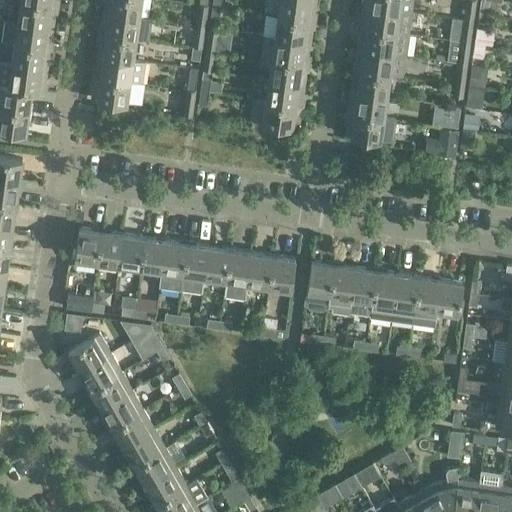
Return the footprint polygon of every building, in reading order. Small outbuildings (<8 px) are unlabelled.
[(20,0),(17,20),(53,25),(56,4),(26,0),(20,0)] [(104,0),(103,11),(139,16),(141,0),(104,0)] [(279,0),(277,13),(313,19),(315,0),(279,0)] [(412,11),(413,0),(363,0),(363,4),(412,11)] [(472,19),(475,0),(466,0),(464,18),(472,19)] [(481,0),(480,11),(487,13),(488,6),(496,7),(497,1),(489,0),(481,0)] [(199,2),(196,24),(204,25),(206,3),(199,2)] [(212,4),(210,16),(220,18),(221,5),(212,4)] [(360,25),(409,32),(412,11),(363,4),(360,25)] [(147,39),(150,18),(139,16),(103,11),(100,33),(136,38),(147,39)] [(277,13),(274,35),(310,40),(313,19),(277,13)] [(469,41),(472,19),(464,18),(461,39),(469,41)] [(14,42),(50,47),(53,25),(17,20),(14,42)] [(357,47),(406,53),(409,32),(360,25),(357,47)] [(475,41),(485,43),(492,44),(494,29),(478,26),(475,41)] [(97,54),(133,59),(136,38),(100,33),(97,54)] [(201,47),(202,35),(193,33),(191,46),(201,47)] [(264,34),(261,55),(271,57),(307,62),(310,40),(274,35),(264,34)] [(207,38),(206,48),(216,49),(217,39),(207,38)] [(461,39),(459,52),(468,53),(469,41),(461,39)] [(484,57),(485,43),(475,41),(473,55),(484,57)] [(11,63),(47,68),(50,47),(14,42),(11,63)] [(191,46),(190,58),(199,59),(201,47),(191,46)] [(354,68),(390,73),(403,75),(406,53),(357,47),(354,68)] [(203,69),(213,70),(216,49),(206,48),(203,69)] [(141,82),(144,60),(133,59),(97,54),(94,76),(130,81),(141,82)] [(271,57),(268,78),(304,83),(307,62),(271,57)] [(0,61),(0,81),(8,83),(8,84),(32,88),(32,89),(44,90),(47,68),(11,63),(0,61)] [(458,61),(455,83),(463,84),(466,62),(458,61)] [(485,87),(489,65),(472,63),(469,85),(485,87)] [(187,89),(195,90),(198,67),(190,66),(187,89)] [(387,95),(390,73),(354,68),(351,90),(387,95)] [(91,97),(127,102),(130,81),(94,76),(91,97)] [(208,91),(210,79),(202,78),(200,90),(208,91)] [(268,78),(265,100),(301,105),(304,83),(268,78)] [(8,83),(0,81),(0,104),(29,109),(32,89),(32,88),(8,84),(8,83)] [(455,83),(453,95),(461,96),(463,84),(455,83)] [(469,85),(466,106),(482,109),(485,87),(469,85)] [(191,115),(195,90),(187,89),(183,114),(191,115)] [(200,90),(198,102),(207,103),(208,91),(200,90)] [(384,116),(387,95),(351,90),(348,111),(384,116)] [(301,105),(265,100),(253,98),(250,120),(298,127),(301,105)] [(0,127),(26,131),(29,109),(0,104),(0,127)] [(345,133),(393,140),(396,118),(384,116),(348,111),(345,133)] [(448,111),(446,125),(458,127),(460,112),(448,111)] [(465,113),(463,127),(474,129),(477,129),(479,121),(473,114),(465,113)] [(441,126),(437,151),(455,154),(459,129),(441,126)] [(463,127),(460,145),(468,146),(472,143),(474,129),(463,127)] [(0,154),(0,177),(19,180),(22,158),(0,154)] [(0,199),(16,201),(19,180),(0,177),(0,199)] [(0,220),(13,223),(16,201),(0,199),(0,220)] [(0,242),(10,244),(13,223),(0,220),(0,242)] [(97,265),(102,229),(79,226),(74,261),(97,265)] [(97,265),(118,268),(122,232),(102,229),(97,265)] [(118,268),(139,271),(144,235),(122,232),(118,268)] [(139,271),(160,274),(165,238),(144,235),(139,271)] [(158,285),(180,288),(186,241),(165,238),(160,274),(158,285)] [(186,241),(180,288),(201,291),(203,280),(208,244),(186,241)] [(0,242),(0,264),(7,265),(10,244),(0,242)] [(203,280),(225,283),(230,247),(208,244),(203,280)] [(230,247),(225,283),(223,293),(244,296),(245,286),(250,250),(230,247)] [(245,286),(267,289),(272,253),(250,250),(245,286)] [(272,253),(267,289),(290,292),(295,257),(272,253)] [(305,302),(308,303),(310,306),(321,308),(324,305),(327,306),(333,262),(311,259),(305,302)] [(333,262),(327,305),(332,305),(331,309),(348,312),(348,309),(355,265),(333,262)] [(355,265),(348,309),(370,312),(376,268),(355,265)] [(376,268),(370,312),(370,315),(391,317),(397,271),(376,268)] [(397,271),(391,317),(412,320),(419,274),(397,271)] [(412,320),(434,323),(435,313),(440,277),(419,274),(412,320)] [(440,277),(435,313),(458,316),(463,280),(440,277)] [(478,292),(479,291),(480,280),(472,279),(470,291),(478,292)] [(67,291),(65,306),(90,309),(92,301),(93,295),(67,291)] [(468,303),(477,304),(478,292),(470,291),(468,303)] [(92,301),(90,309),(103,311),(104,303),(92,301)] [(133,315),(134,307),(121,306),(120,313),(133,315)] [(146,309),(134,307),(133,315),(145,317),(146,309)] [(176,313),(164,312),(163,320),(175,321),(176,313)] [(175,321),(187,323),(188,315),(176,313),(175,321)] [(262,325),(261,333),(284,337),(285,329),(275,327),(276,318),(264,316),(262,325)] [(218,327),(219,320),(207,318),(206,326),(218,327)] [(219,320),(218,327),(231,329),(232,321),(219,320)] [(473,333),(474,321),(466,320),(464,332),(473,333)] [(250,324),(249,332),(261,333),(262,325),(250,324)] [(68,349),(79,369),(110,351),(99,331),(68,349)] [(464,332),(462,344),(471,345),(473,333),(464,332)] [(323,334),(311,333),(310,340),(322,342),(323,334)] [(157,334),(149,338),(156,349),(163,345),(157,334)] [(322,342),(334,344),(336,336),(323,334),(322,342)] [(495,339),(492,358),(504,360),(511,360),(511,338),(508,338),(507,340),(495,339)] [(366,340),(354,339),(353,347),(365,348),(366,340)] [(365,348),(378,350),(379,342),(366,340),(365,348)] [(163,345),(156,349),(162,360),(169,356),(163,345)] [(408,346),(396,345),(395,353),(407,354),(408,346)] [(407,354),(420,356),(421,348),(408,346),(407,354)] [(79,369),(90,387),(121,369),(110,351),(79,369)] [(444,352),(443,359),(455,361),(456,353),(444,352)] [(501,381),(511,382),(511,360),(504,360),(501,381)] [(467,377),(468,364),(460,363),(458,375),(467,377)] [(121,369),(90,387),(101,406),(132,388),(121,369)] [(179,372),(171,376),(177,387),(185,383),(179,372)] [(458,375),(456,388),(465,389),(467,377),(458,375)] [(498,403),(511,404),(511,382),(501,381),(498,403)] [(185,383),(177,387),(184,398),(191,393),(185,383)] [(112,425),(143,407),(132,388),(101,406),(112,425)] [(495,426),(511,428),(511,404),(498,403),(495,426)] [(123,444),(154,426),(143,407),(112,425),(123,444)] [(200,410),(193,414),(199,425),(206,421),(200,410)] [(451,424),(459,425),(461,413),(453,412),(451,424)] [(206,421),(199,425),(205,435),(213,431),(206,421)] [(133,463),(165,445),(154,426),(123,444),(133,463)] [(473,433),(472,441),(485,442),(486,434),(473,433)] [(497,444),(498,436),(486,434),(485,442),(497,444)] [(396,458),(400,464),(411,458),(407,451),(403,444),(392,450),(396,458)] [(144,481),(175,463),(165,445),(133,463),(144,481)] [(221,447),(214,451),(220,462),(228,458),(221,447)] [(381,456),(386,464),(396,458),(392,450),(381,456)] [(228,458),(220,462),(232,481),(239,477),(228,458)] [(453,511),(458,478),(460,461),(447,464),(444,468),(447,480),(435,482),(417,492),(427,511),(453,511)] [(186,482),(175,463),(144,481),(155,500),(186,482)] [(369,473),(365,466),(354,472),(358,479),(369,473)] [(479,481),(475,511),(496,511),(501,484),(502,472),(481,469),(479,481)] [(343,478),(348,486),(358,479),(354,472),(343,478)] [(178,511),(207,495),(196,476),(186,482),(155,500),(161,511),(178,511)] [(233,483),(221,490),(231,506),(242,499),(243,501),(250,496),(239,477),(232,481),(233,483)] [(458,478),(453,511),(475,511),(479,481),(458,478)] [(496,511),(511,511),(511,485),(501,484),(496,511)] [(332,495),(327,487),(317,494),(321,501),(332,495)] [(397,503),(402,511),(427,511),(417,492),(397,503)] [(306,500),(310,507),(321,501),(317,494),(306,500)] [(216,511),(207,495),(178,511),(216,511)] [(250,496),(243,501),(249,511),(256,507),(250,496)] [(393,497),(375,508),(377,511),(402,511),(397,503),(393,497)]
